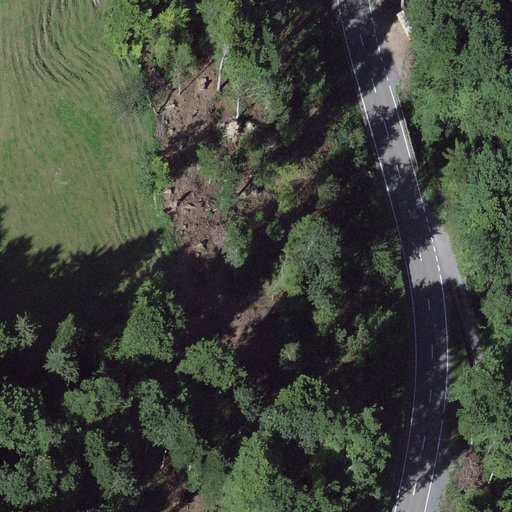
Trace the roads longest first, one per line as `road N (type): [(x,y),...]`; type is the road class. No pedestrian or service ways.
road 1 (tertiary): [(351,0),(426,292),(428,411),(409,511)]
road 2 (track): [(413,220),(436,253),(511,433)]
